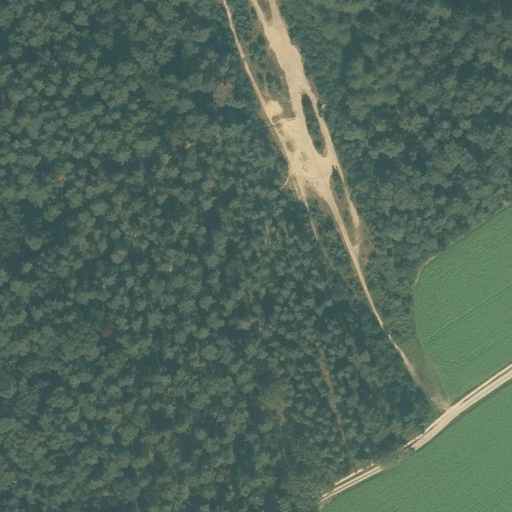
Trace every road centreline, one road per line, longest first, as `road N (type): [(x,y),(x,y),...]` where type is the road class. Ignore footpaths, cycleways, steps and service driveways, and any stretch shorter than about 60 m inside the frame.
road 1 (track): [(269,0),(293,68),(297,118),(387,335),(438,429)]
road 2 (track): [(387,335),(333,271),(312,231),(225,0)]
road 3 (track): [(305,511),(511,375)]
road 4 (track): [(271,124),(511,80)]
